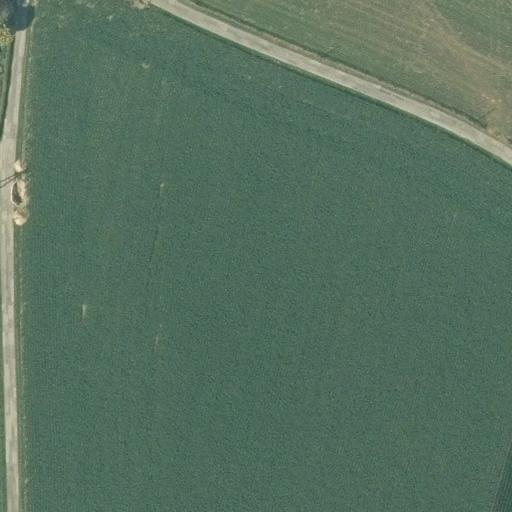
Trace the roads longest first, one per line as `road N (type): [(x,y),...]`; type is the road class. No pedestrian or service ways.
road 1 (unclassified): [(19,0),(10,122),(17,511)]
road 2 (unclassified): [(162,0),(304,70),(433,111),(511,162)]
